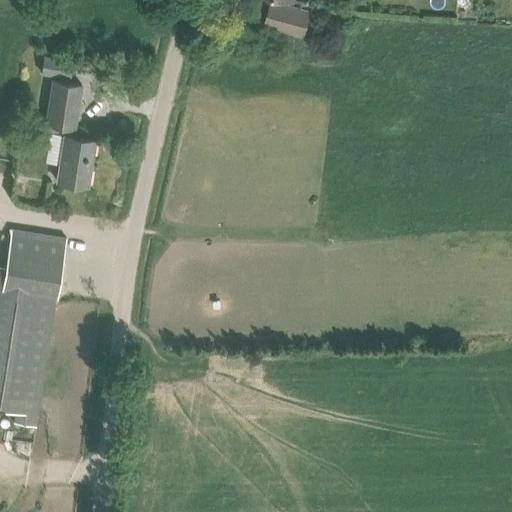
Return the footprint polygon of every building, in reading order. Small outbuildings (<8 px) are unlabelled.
[(274,0),(273,0),(272,0),(266,24),(304,34),(311,10),(289,4),(289,0),(274,0)] [(40,72),(70,77),(73,59),(44,54),(40,72)] [(60,125),(65,126),(64,134),(73,136),(82,84),(52,79),(44,131),(58,133),(60,125)] [(95,139),(73,136),(64,134),(64,135),(56,180),(88,185),(95,139)] [(0,408),(16,411),(14,423),(36,426),(37,415),(38,412),(56,296),(57,297),(66,237),(47,234),(11,229),(5,264),(0,263),(0,408)]
